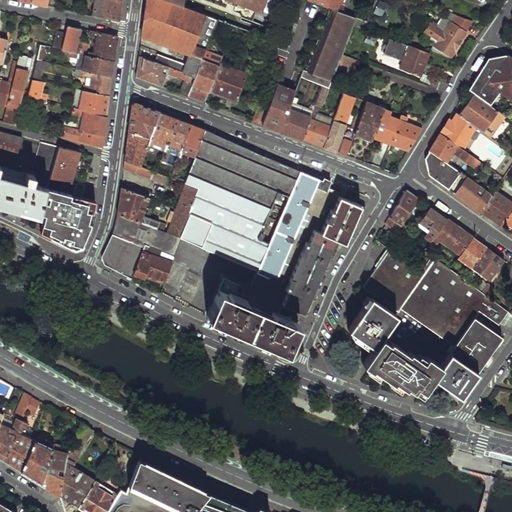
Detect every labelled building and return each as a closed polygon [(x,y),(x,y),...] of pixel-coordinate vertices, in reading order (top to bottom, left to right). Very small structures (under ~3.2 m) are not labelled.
[(95,0),(93,15),(120,21),(122,1),(122,0),(95,0)] [(141,47),(139,55),(196,75),(205,51),(218,18),(179,4),(168,0),(147,0),(142,35),(190,53),(186,63),(141,47)] [(168,0),(179,4),(179,0),(241,0),(243,0),(242,3),(261,11),(264,3),(261,2),(261,0),(168,0)] [(342,11),(345,3),(339,1),(339,0),(312,0),(333,8),(339,10),(342,11)] [(339,10),(333,8),(306,70),(312,72),(339,10)] [(342,11),(339,10),(312,72),(306,70),(304,69),(302,75),(323,84),(330,86),(338,67),(344,54),(355,25),(358,18),(342,11)] [(434,45),(437,46),(452,55),(474,21),(447,11),(445,15),(454,18),(446,32),(429,23),(424,32),(437,40),(434,45)] [(66,33),(62,49),(68,51),(76,53),(79,43),(82,28),(67,25),(66,33)] [(98,35),(96,53),(88,51),(87,55),(114,62),(116,48),(118,36),(95,31),(89,30),(89,33),(98,35)] [(57,31),(53,47),(62,49),(66,33),(57,31)] [(367,35),(364,41),(375,45),(377,39),(367,35)] [(405,60),(402,67),(423,75),(431,54),(391,39),(386,54),(405,60)] [(79,43),(76,53),(79,53),(85,55),(87,55),(88,51),(89,45),(79,43)] [(41,44),(37,59),(43,60),(46,46),(41,44)] [(68,51),(67,56),(78,58),(77,64),(76,68),(82,69),(85,55),(79,53),(76,53),(68,51)] [(196,75),(189,95),(197,98),(206,102),(209,92),(220,64),(209,61),(212,53),(205,51),(196,75)] [(14,54),(11,68),(16,69),(19,55),(14,54)] [(344,54),(338,67),(357,74),(363,61),(344,54)] [(16,69),(11,87),(22,90),(24,85),(28,71),(23,70),(27,57),(19,55),(16,69)] [(85,55),(82,69),(94,72),(112,77),(113,69),(114,62),(87,55),(85,55)] [(158,84),(163,86),(168,72),(185,78),(180,92),(189,95),(196,75),(139,55),(137,76),(158,84)] [(489,104),(498,91),(509,99),(510,97),(511,99),(511,61),(509,59),(505,64),(498,58),(493,65),(489,62),(469,89),(475,94),(489,104)] [(37,59),(32,78),(41,80),(46,61),(43,60),(37,59)] [(220,64),(209,92),(237,101),(248,72),(221,61),(220,64)] [(0,80),(0,103),(7,105),(11,87),(16,69),(11,68),(7,82),(0,80)] [(87,76),(85,84),(91,86),(94,72),(82,69),(76,68),(75,73),(87,76)] [(94,72),(91,86),(85,84),(84,90),(110,96),(111,87),(112,77),(94,72)] [(302,75),(299,83),(320,91),(323,84),(302,75)] [(434,77),(431,86),(445,92),(450,82),(434,77)] [(30,87),(29,92),(27,97),(34,99),(40,100),(45,81),(41,80),(32,78),(30,87)] [(296,90),(277,83),(269,105),(262,122),(271,126),(282,130),(294,97),(296,90)] [(11,87),(7,105),(2,122),(14,125),(18,108),(22,90),(11,87)] [(78,89),(73,108),(79,110),(84,90),(78,89)] [(84,90),(79,110),(107,117),(108,106),(110,96),(84,90)] [(331,125),(324,146),(329,148),(335,150),(356,96),(343,91),(331,125)] [(326,96),(320,94),(316,105),(321,107),(326,96)] [(481,130),(483,131),(487,124),(495,130),(506,115),(489,104),(475,94),(461,115),(481,130)] [(27,97),(26,104),(32,105),(34,99),(27,97)] [(294,97),(282,130),(293,134),(303,138),(311,117),(313,110),(296,104),(298,98),(294,97)] [(362,114),(356,132),(373,139),(373,137),(384,107),(379,105),(378,110),(371,106),(373,102),(367,100),(362,114)] [(133,104),(130,130),(150,138),(160,111),(148,106),(136,102),(133,104)] [(260,102),(254,120),(262,122),(269,105),(260,102)] [(384,107),(373,137),(390,143),(400,118),(392,115),(394,110),(384,107)] [(83,116),(79,130),(104,136),(106,125),(107,117),(79,110),(73,108),(72,108),(71,115),(79,116),(83,116)] [(150,138),(148,142),(163,148),(165,144),(177,117),(168,114),(160,111),(150,138)] [(356,132),(362,114),(358,112),(351,132),(355,134),(356,132)] [(442,132),(463,147),(471,136),(473,137),(475,137),(476,137),(477,137),(481,130),(461,115),(457,112),(451,124),(448,122),(442,132)] [(400,118),(390,143),(408,150),(414,141),(422,128),(406,122),(408,116),(402,113),(400,118)] [(39,114),(35,130),(46,133),(50,118),(44,117),(44,115),(39,114)] [(177,117),(165,144),(180,150),(192,123),(184,120),(177,117)] [(314,142),(324,146),(331,125),(311,117),(303,138),(314,142)] [(56,128),(54,135),(78,142),(103,148),(104,136),(79,130),(77,125),(76,123),(65,120),(63,130),(56,128)] [(192,123),(180,150),(194,156),(206,129),(206,128),(199,125),(192,123)] [(487,124),(483,131),(491,136),(495,130),(487,124)] [(224,277),(207,316),(242,332),(287,351),(299,321),(290,317),(291,315),(280,310),(283,302),(309,314),(339,239),(351,243),(366,206),(328,189),(331,180),(325,177),(324,180),(206,129),(194,156),(184,178),(186,179),(201,185),(179,236),(164,230),(158,228),(118,213),(113,233),(145,246),(146,244),(174,256),(180,237),(257,271),(250,287),(224,277)] [(126,159),(140,164),(148,142),(150,138),(130,130),(126,159)] [(0,175),(12,178),(14,170),(22,138),(0,131),(0,175)] [(431,149),(446,161),(453,151),(476,167),(480,160),(463,147),(442,132),(436,141),(431,149)] [(345,138),(340,152),(348,155),(353,141),(345,138)] [(0,175),(0,202),(40,213),(50,177),(59,147),(41,142),(32,175),(26,173),(24,182),(12,178),(0,175)] [(79,152),(59,147),(50,177),(72,183),(79,152)] [(449,188),(461,171),(446,161),(431,149),(426,157),(430,174),(440,181),(449,188)] [(126,159),(124,167),(149,174),(150,170),(152,171),(151,176),(164,180),(166,172),(140,164),(126,159)] [(14,170),(12,178),(24,182),(26,173),(14,170)] [(461,171),(449,188),(465,199),(480,210),(492,194),(461,171)] [(72,183),(50,177),(40,213),(35,230),(69,246),(77,243),(89,226),(95,202),(83,198),(86,186),(78,183),(78,185),(72,183)] [(164,230),(179,236),(201,185),(186,179),(164,230)] [(118,213),(158,228),(161,220),(145,213),(151,196),(122,186),(118,213)] [(386,223),(396,230),(420,198),(407,188),(386,223)] [(491,218),(501,225),(505,220),(511,209),(511,200),(496,188),(492,194),(480,210),(491,218)] [(431,206),(419,223),(428,229),(425,235),(432,240),(447,218),(440,212),(431,206)] [(432,240),(429,245),(433,248),(440,238),(460,253),(473,236),(460,227),(447,218),(432,240)] [(113,233),(101,262),(117,270),(133,278),(135,274),(143,250),(145,246),(113,233)] [(458,257),(472,267),(486,245),(480,241),(473,236),(460,253),(458,257)] [(486,245),(472,267),(490,280),(505,259),(499,255),(486,245)] [(364,285),(373,292),(350,322),(375,341),(363,357),(371,362),(373,361),(393,375),(395,373),(404,380),(406,378),(413,383),(416,379),(424,384),(433,372),(460,392),(504,334),(476,313),(479,308),(500,323),(508,311),(487,296),(481,291),(432,256),(422,272),(414,266),(389,248),(364,285)] [(143,250),(135,274),(147,278),(149,275),(165,281),(173,262),(143,250)] [(425,251),(414,266),(422,272),(432,256),(425,251)] [(487,284),(481,291),(487,296),(493,288),(487,284)] [(25,392),(19,406),(27,409),(32,397),(25,392)] [(32,397),(27,409),(26,410),(34,413),(39,401),(32,397)] [(0,423),(0,457),(5,461),(22,421),(17,419),(13,427),(15,428),(15,429),(0,423)] [(22,421),(5,461),(22,471),(35,439),(20,432),(20,430),(24,431),(27,423),(22,421)] [(68,454),(60,495),(73,503),(71,507),(76,510),(78,507),(93,481),(71,467),(94,429),(83,424),(68,454)] [(35,439),(22,471),(42,484),(52,447),(45,444),(46,440),(39,437),(37,440),(35,439)] [(110,438),(107,444),(112,448),(116,441),(110,438)] [(52,447),(42,484),(60,495),(68,454),(60,452),(61,445),(53,443),(52,447)] [(139,459),(129,482),(189,511),(190,511),(206,493),(139,459)] [(93,481),(78,507),(85,511),(106,511),(117,493),(94,479),(93,481)] [(117,493),(106,511),(189,511),(129,482),(125,490),(120,487),(117,493)] [(190,511),(270,511),(265,510),(259,508),(255,511),(247,511),(206,493),(190,511)] [(15,511),(0,502),(0,511),(15,511)]
